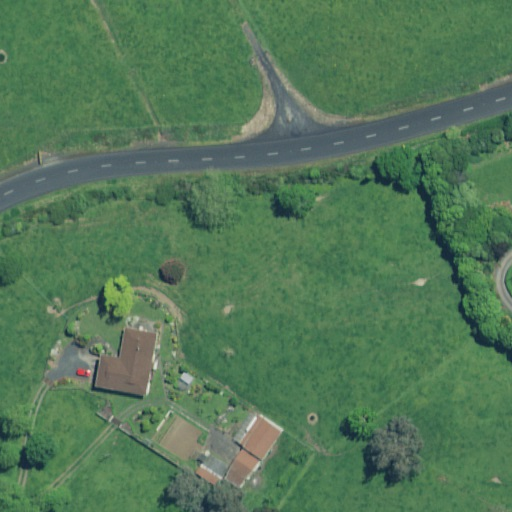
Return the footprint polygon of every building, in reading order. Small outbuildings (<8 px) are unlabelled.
[(160,335),(129,330),(124,359),(104,355),(98,387),(149,396),(160,335)] [(185,372),(180,379),(189,387),(195,379),(185,372)] [(264,420),(245,447),(264,461),(283,433),(264,420)] [(261,461),(244,449),(225,477),(242,489),(261,461)] [(201,463),(193,475),(217,490),(224,479),(201,463)]
